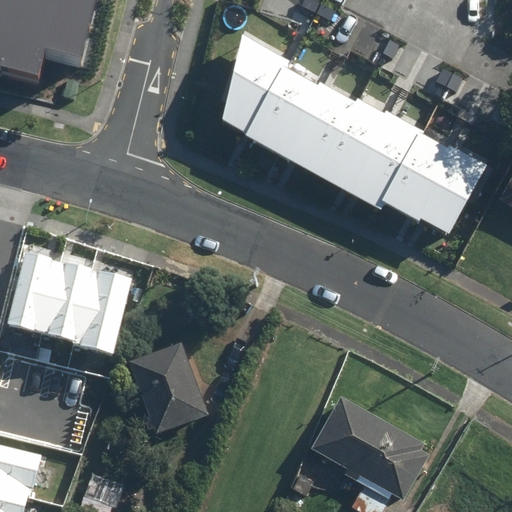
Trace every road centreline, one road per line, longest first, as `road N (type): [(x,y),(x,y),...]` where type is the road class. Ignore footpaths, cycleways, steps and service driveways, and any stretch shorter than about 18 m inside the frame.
road 1 (residential): [(511,373),(312,264),(118,189)]
road 2 (residential): [(118,189),(166,0)]
